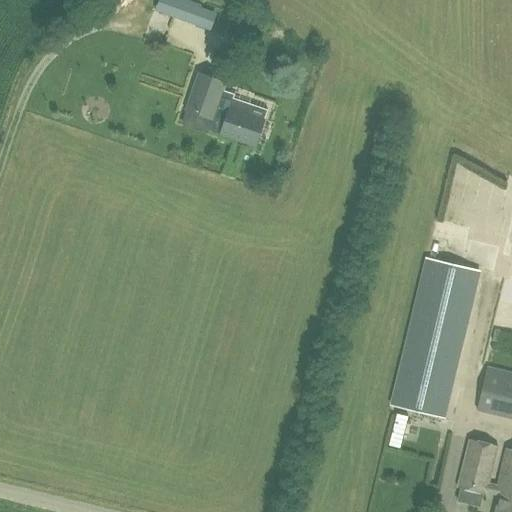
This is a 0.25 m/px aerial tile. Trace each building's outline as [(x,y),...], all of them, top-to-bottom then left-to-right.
[(195,27),(202,6),(186,0),(178,0),(172,18),(195,27)] [(225,84),(199,75),(186,109),(213,119),(209,130),(254,146),(267,111),(221,95),(225,84)] [(426,259),(391,405),(443,418),(479,271),(426,259)] [(492,341),(511,345),(511,333),(495,329),(492,341)] [(511,373),(487,368),(477,411),(511,418),(511,373)] [(399,448),(407,417),(396,414),(388,445),(399,448)] [(457,489),(486,496),(486,494),(499,497),(495,511),(511,511),(511,450),(506,449),(497,486),(488,484),(497,447),(469,440),(457,489)]
